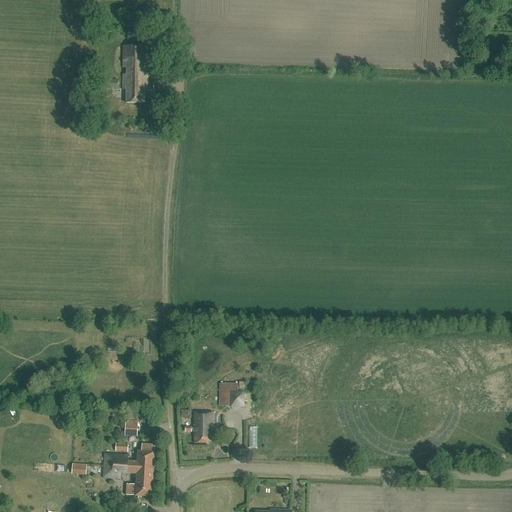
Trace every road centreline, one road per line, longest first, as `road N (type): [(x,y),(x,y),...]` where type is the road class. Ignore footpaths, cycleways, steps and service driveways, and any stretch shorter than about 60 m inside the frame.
road 1 (unclassified): [(173,511),(182,484),(198,471),(511,475)]
road 2 (track): [(182,484),(174,473),(165,350),(171,135)]
